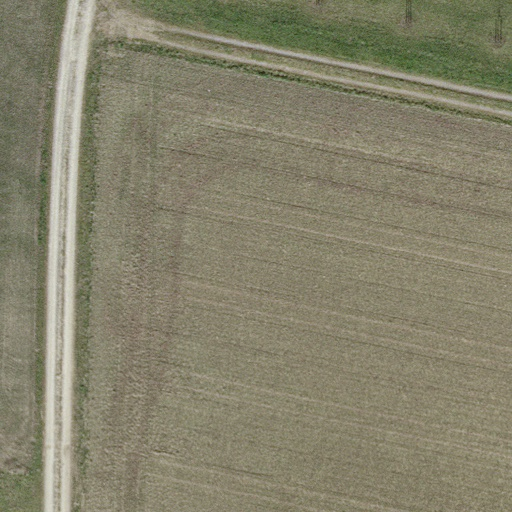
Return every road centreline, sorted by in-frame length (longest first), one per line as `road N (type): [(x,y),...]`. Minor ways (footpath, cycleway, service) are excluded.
road 1 (track): [(89,0),(65,511)]
road 2 (track): [(85,16),(511,107)]
